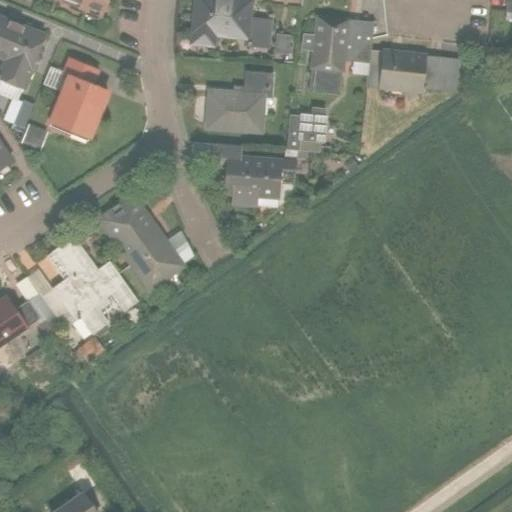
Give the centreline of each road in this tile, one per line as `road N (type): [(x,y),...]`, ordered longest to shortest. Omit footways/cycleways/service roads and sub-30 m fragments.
road 1 (residential): [(166,136),(13,240)]
road 2 (residential): [(159,0),(166,136)]
